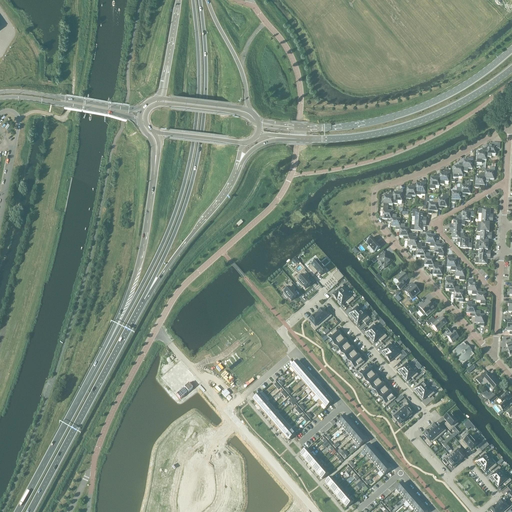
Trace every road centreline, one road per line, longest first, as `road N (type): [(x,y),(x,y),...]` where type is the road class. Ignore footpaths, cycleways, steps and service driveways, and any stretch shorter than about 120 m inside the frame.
road 1 (unclassified): [(265,22),(288,51),(300,88),(288,182),(175,295),(69,511)]
road 2 (primary): [(193,0),(198,98),(184,186),(106,348)]
road 3 (residential): [(494,356),(372,220),(374,190),(510,123)]
road 4 (primary): [(143,300),(193,179),(202,132),(199,0)]
road 5 (residential): [(280,331),(322,294),(427,415),(409,433),(447,479)]
road 6 (secondary): [(511,49),(460,88),(400,115),(322,128),(278,125)]
road 7 (secondary): [(283,138),(397,128),(469,98),(511,68)]
road 8 (primary): [(30,511),(143,300)]
road 9 (residential): [(296,350),(434,511)]
road 10 (primary): [(155,162),(139,261),(106,348)]
road 11 (primary): [(106,348),(18,511)]
road 12 (residential): [(499,297),(437,223),(506,182)]
road 13 (primary): [(143,300),(236,167)]
road 14 (unclassified): [(141,110),(0,92)]
road 15 (unclassified): [(0,98),(139,119)]
